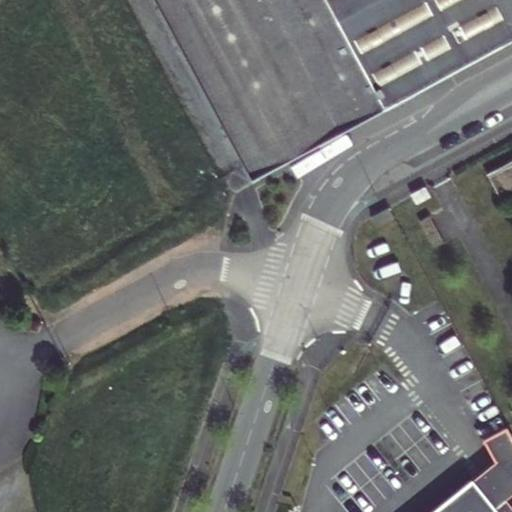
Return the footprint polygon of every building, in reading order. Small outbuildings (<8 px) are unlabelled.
[(247,181),(456,70),(511,38),(511,0),(149,0),(173,43),(247,181)] [(511,165),(490,177),(504,205),(511,200),(511,165)] [(429,188),(415,196),(420,206),(434,198),(429,188)] [(396,216),(391,206),(374,214),(380,224),(396,216)] [(511,493),(511,434),(508,426),(483,438),(494,465),(472,475),(501,511),(511,511),(511,502),(508,496),(511,493)] [(501,511),(472,475),(424,511),(501,511)]
